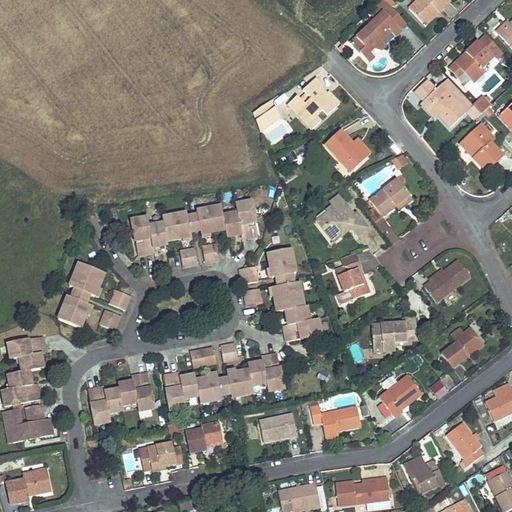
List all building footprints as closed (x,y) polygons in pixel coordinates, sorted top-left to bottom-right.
[(383,0),(382,0),(369,13),(375,20),(356,38),(365,47),(359,52),(368,62),(374,56),(371,52),(375,49),(381,50),(386,45),(382,42),(392,33),(396,36),(401,31),(401,30),(390,19),(396,14),(391,8),(383,0)] [(439,13),(450,2),(448,0),(417,0),(408,9),(422,23),(436,11),(439,13)] [(439,13),(436,11),(422,23),(425,26),(439,13)] [(406,25),(396,14),(390,19),(401,30),(406,25)] [(511,21),(510,23),(507,21),(496,32),(511,48),(511,21)] [(500,50),(487,37),(481,43),(490,53),(493,57),(500,50)] [(365,47),(356,38),(350,43),(359,52),(365,47)] [(483,68),(494,58),(493,57),(490,53),(481,43),(479,41),(465,53),(468,56),(458,66),(455,63),(449,69),(458,80),(465,73),(474,82),(486,71),(483,68)] [(494,73),(479,85),(486,94),(501,81),(494,73)] [(336,108),(320,91),(323,88),(315,80),(303,90),(311,99),(305,104),(297,96),(288,105),(312,130),(322,122),(317,117),(323,111),(327,116),(336,108)] [(467,112),(443,85),(425,101),(432,108),(435,105),(441,113),(439,115),(450,128),(467,112)] [(336,108),(341,104),(329,92),(328,93),(323,88),(320,91),(336,108)] [(490,106),(482,98),(474,106),(476,108),(482,114),(490,106)] [(439,115),(441,113),(435,105),(432,108),(425,101),(422,104),(435,118),(435,119),(439,115)] [(511,104),(500,116),(511,128),(511,104)] [(482,114),(476,108),(475,108),(469,113),(475,120),(482,114)] [(273,125),(267,115),(259,120),(263,128),(259,130),(260,133),(273,125)] [(273,144),(293,131),(287,122),(267,135),(273,144)] [(503,156),(491,143),(495,140),(481,125),(463,141),(474,152),(475,151),(478,153),(473,158),(487,172),(503,156)] [(372,154),(357,139),(354,142),(348,137),(342,131),(341,130),(325,145),(352,173),(372,154)] [(473,158),(478,153),(475,151),(474,152),(463,141),(461,144),(473,158)] [(398,171),(408,162),(401,154),(391,163),(398,171)] [(396,206),(409,196),(398,180),(370,201),(375,208),(382,218),(396,207),(395,206),(396,206)] [(399,210),(412,200),(409,196),(396,206),(395,206),(396,207),(399,210)] [(369,228),(357,213),(354,215),(340,197),(331,203),(334,206),(327,211),(328,212),(332,217),(326,222),(328,226),(324,229),(331,240),(339,233),(342,236),(349,230),(347,227),(350,224),(353,228),(358,235),(369,228)] [(258,237),(251,202),(235,205),(237,213),(223,216),(221,207),(196,211),(197,215),(200,231),(201,235),(225,230),(226,239),(234,238),(234,237),(233,234),(240,233),(241,235),(241,240),(242,240),(258,237)] [(375,208),(367,214),(382,233),(390,227),(382,218),(375,208)] [(324,229),(328,226),(326,222),(332,217),(328,212),(317,220),(317,221),(324,229)] [(191,237),(190,233),(187,216),(187,213),(162,218),(163,224),(148,226),(147,218),(146,218),(131,221),(138,256),(153,253),(152,249),(152,246),(158,244),(159,248),(165,246),(167,246),(167,241),(191,237)] [(200,231),(197,215),(187,216),(190,233),(200,231)] [(342,236),(339,233),(331,240),(333,243),(342,236)] [(221,260),(218,249),(217,245),(202,248),(205,263),(221,260)] [(198,264),(195,249),(180,252),(180,255),(182,267),(198,264)] [(295,274),(291,249),(267,254),(272,278),(274,278),(293,274),(295,274)] [(158,253),(160,270),(169,269),(167,252),(158,253)] [(345,268),(360,262),(356,252),(341,258),(345,268)] [(364,285),(359,271),(362,270),(363,269),(360,262),(345,268),(336,271),(344,293),(350,291),(353,300),(371,294),(367,285),(364,285)] [(436,303),(470,277),(459,262),(444,273),(430,283),(424,288),(436,303)] [(95,298),(104,274),(78,263),(68,286),(74,289),(90,296),(95,298)] [(258,283),(256,268),(242,270),(240,271),(242,285),(258,283)] [(444,273),(442,270),(428,280),(430,283),(444,273)] [(294,284),(293,274),(274,278),(276,288),(294,284)] [(310,321),(307,307),(304,308),(300,283),(294,284),(276,288),(272,289),(276,313),(285,311),(288,326),(283,327),(286,342),(321,336),(318,320),(310,321)] [(90,296),(74,289),(74,290),(73,293),(71,298),(86,305),(90,296)] [(262,304),(259,290),(244,293),(246,307),(259,305),(262,304)] [(125,311),(131,297),(130,297),(116,291),(110,305),(124,311),(125,311)] [(80,329),(90,307),(86,305),(71,298),(67,297),(57,320),(80,329)] [(115,332),(121,317),(106,311),(100,325),(100,326),(115,332)] [(418,341),(416,318),(405,318),(405,324),(372,326),(373,348),(382,348),(382,352),(395,352),(394,347),(394,343),(412,341),(418,341)] [(467,355),(482,344),(483,343),(472,328),(455,341),(456,343),(441,355),(453,370),(469,358),(467,355)] [(28,386),(27,379),(30,378),(29,372),(44,369),(43,362),(39,362),(38,355),(41,354),(46,353),(43,338),(6,344),(9,360),(9,361),(19,359),(22,373),(7,375),(10,390),(2,391),(2,392),(5,408),(13,406),(21,404),(40,401),(40,400),(37,385),(33,386),(28,386)] [(485,346),(483,343),(482,344),(467,355),(469,358),(485,346)] [(239,361),(235,344),(220,347),(223,364),(239,361)] [(216,365),(213,349),(190,353),(192,365),(202,363),(203,367),(216,365)] [(284,391),(277,356),(277,354),(261,357),(262,363),(262,365),(255,367),(255,364),(247,365),(249,372),(227,376),(228,379),(230,394),(231,399),(253,395),(252,388),(266,385),(268,394),(269,393),(284,391)] [(221,396),(218,381),(217,377),(196,381),(195,375),(187,376),(187,377),(187,379),(180,381),(180,378),(179,374),(164,377),(170,411),(186,409),(184,401),(199,398),(200,405),(222,401),(221,396)] [(154,410),(148,375),(132,378),(133,382),(134,385),(126,386),(126,383),(119,385),(119,390),(111,391),(112,394),(104,396),(104,393),(103,388),(88,391),(94,426),(111,423),(109,415),(124,412),(123,407),(137,404),(139,413),(154,410)] [(385,425),(424,397),(408,376),(370,405),(385,425)] [(230,394),(228,379),(227,379),(219,381),(218,381),(221,396),(226,395),(230,394)] [(433,390),(439,398),(446,394),(440,385),(433,390)] [(511,392),(508,386),(496,391),(496,392),(499,398),(499,397),(511,392)] [(494,423),(511,414),(511,391),(511,392),(499,397),(499,398),(485,404),(494,423)] [(43,413),(41,405),(27,408),(28,416),(43,413)] [(360,427),(357,408),(321,415),(320,407),(310,408),(313,426),(322,424),(325,440),(339,438),(338,432),(360,427)] [(29,441),(25,424),(22,425),(19,410),(14,411),(3,413),(7,430),(10,429),(13,444),(29,441)] [(53,436),(50,420),(44,421),(43,413),(28,416),(30,423),(25,424),(29,441),(53,436)] [(297,436),(294,415),(260,422),(264,443),(297,436)] [(223,442),(220,423),(200,427),(201,430),(186,432),(189,454),(206,450),(205,446),(223,442)] [(481,448),(477,442),(473,437),(473,436),(463,423),(446,436),(464,461),(461,462),(466,469),(483,455),(479,449),(481,448)] [(171,466),(168,451),(168,450),(174,449),(173,443),(147,448),(149,456),(141,457),(143,471),(171,466)] [(149,456),(147,448),(139,450),(141,457),(149,456)] [(177,465),(174,449),(168,450),(168,451),(171,466),(177,465)] [(445,484),(439,471),(432,474),(431,472),(429,472),(422,457),(404,465),(411,481),(415,479),(422,495),(445,484)] [(51,492),(46,470),(23,475),(24,480),(5,484),(9,505),(29,501),(28,496),(28,494),(32,493),(32,495),(51,492)] [(507,511),(511,510),(511,482),(507,472),(497,477),(495,471),(485,476),(488,481),(502,511),(507,511)] [(390,501),(387,482),(362,485),(355,486),(354,483),(336,485),(338,507),(390,501)] [(321,507),(316,484),(278,492),(282,511),(293,511),(313,508),(321,507)] [(470,511),(466,501),(453,507),(455,511),(470,511)]
